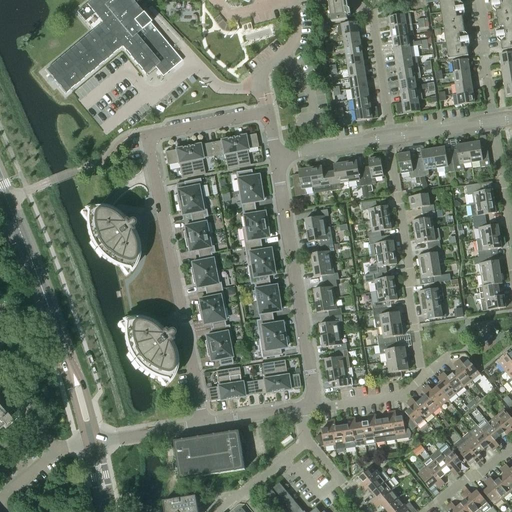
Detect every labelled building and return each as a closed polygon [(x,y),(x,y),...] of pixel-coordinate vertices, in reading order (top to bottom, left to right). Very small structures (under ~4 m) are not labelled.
[(90,0),(91,1),(86,4),(94,14),(102,23),(45,71),(54,81),(55,83),(65,94),(122,47),(145,75),(155,67),(159,63),(163,68),(168,64),(172,69),(182,61),(134,4),(130,0),(90,0)] [(344,0),(328,0),(332,23),(348,20),(344,0)] [(427,0),(428,3),(439,1),(448,60),(468,57),(466,43),(470,43),(469,37),(466,38),(462,13),(465,12),(464,7),(461,7),(459,0),(427,0)] [(496,33),(497,38),(500,38),(502,51),(511,49),(511,0),(494,0),(495,2),(491,2),(492,8),(495,7),(499,32),(496,33)] [(405,15),(389,17),(390,29),(411,25),(410,14),(405,15)] [(339,36),(343,36),(359,34),(357,22),(338,25),(338,27),(337,29),(338,33),(339,34),(339,36)] [(411,25),(390,29),(392,39),(408,37),(413,36),(411,25)] [(343,36),(345,47),(361,44),(359,34),(343,36)] [(408,37),(392,39),(394,50),(410,47),(408,37)] [(345,47),(346,57),(362,55),(361,44),(345,47)] [(410,47),(394,50),(395,61),(411,58),(416,57),(418,57),(417,46),(410,47)] [(511,52),(499,55),(501,66),(511,64),(511,52)] [(346,57),(348,68),(364,66),(362,55),(346,57)] [(411,58),(395,61),(397,71),(413,69),(418,68),(416,57),(411,58)] [(452,62),(454,74),(470,71),(468,60),(452,62)] [(511,64),(501,66),(503,77),(511,75),(511,64)] [(348,68),(350,79),(366,76),(364,66),(348,68)] [(413,69),(397,71),(399,82),(415,80),(413,69)] [(454,74),(455,84),(471,82),(470,71),(454,74)] [(511,75),(503,77),(505,87),(511,86),(511,75)] [(350,79),(351,90),(367,87),(366,76),(350,79)] [(415,80),(399,82),(401,93),(417,90),(415,80)] [(455,84),(457,95),(473,92),(471,82),(455,84)] [(351,90),(353,100),(369,98),(367,87),(351,90)] [(417,90),(401,93),(402,103),(418,101),(423,100),(421,90),(417,90)] [(473,92),(457,95),(453,95),(455,106),(459,106),(475,103),(481,102),(479,91),(473,92)] [(353,100),(355,111),(371,108),(369,98),(353,100)] [(402,103),(396,104),(398,115),(404,114),(404,115),(420,112),(418,101),(402,103)] [(372,120),(372,119),(378,118),(377,108),(371,108),(355,111),(356,122),(372,120)] [(234,139),(233,139),(238,168),(250,165),(247,150),(258,148),(256,134),(239,138),(239,137),(233,138),(234,139)] [(227,140),(210,143),(213,157),(224,154),(227,170),(238,168),(233,139),(232,139),(232,138),(227,139),(227,140)] [(480,142),(468,144),(471,163),(479,162),(480,168),(490,166),(487,148),(481,149),(480,142)] [(189,148),(188,148),(193,177),(205,174),(202,159),(213,157),(210,143),(194,147),(193,146),(188,147),(189,148)] [(458,153),(452,154),(455,172),(464,171),(463,165),(471,163),(468,144),(457,146),(458,153)] [(182,149),(165,152),(167,166),(179,163),(182,179),(193,177),(188,148),(187,148),(186,147),(181,148),(182,149)] [(445,148),(433,149),(436,169),(445,168),(446,173),(455,172),(452,154),(446,155),(445,148)] [(423,159),(417,159),(420,177),(421,182),(424,181),(423,177),(429,176),(428,170),(436,169),(433,149),(422,151),(423,159)] [(410,153),(398,155),(401,174),(410,173),(411,179),(420,177),(417,159),(411,160),(410,153)] [(370,167),(364,168),(367,186),(376,184),(375,178),(384,177),(381,158),(369,160),(370,167)] [(357,161),(345,163),(348,183),(356,181),(357,187),(367,186),(364,168),(358,169),(357,161)] [(335,172),(329,173),(332,191),(341,190),(340,184),(348,183),(345,163),(334,165),(335,172)] [(322,167),(310,169),(313,188),(314,194),(332,191),(329,173),(323,174),(322,167)] [(300,178),(293,179),(296,197),(306,195),(305,189),(313,188),(310,169),(299,171),(300,178)] [(251,170),(236,173),(239,192),(262,188),(261,180),(259,180),(258,176),(252,177),(251,170)] [(200,179),(184,183),(185,189),(177,191),(178,195),(175,195),(177,203),(204,198),(200,179)] [(468,206),(470,205),(474,205),(494,202),(492,190),(484,191),(482,184),(465,186),(468,206)] [(239,192),(242,210),(255,208),(254,202),(262,201),(261,197),(264,196),(262,188),(239,192)] [(229,193),(221,194),(222,202),(223,202),(230,201),(229,193)] [(428,194),(409,197),(411,210),(422,208),(422,214),(435,212),(434,205),(430,206),(428,194)] [(204,198),(177,203),(179,211),(181,211),(182,215),(190,214),(191,220),(207,216),(204,198)] [(376,201),(361,204),(363,211),(368,210),(370,221),(390,218),(388,206),(377,208),(376,201)] [(470,205),(473,223),(486,221),(485,215),(496,214),(494,202),(474,205),(470,205)] [(82,212),(80,213),(87,223),(86,223),(87,223),(87,227),(87,228),(87,230),(88,233),(88,234),(90,238),(90,240),(91,242),(89,243),(94,251),(93,251),(94,252),(95,251),(100,258),(102,256),(105,259),(106,260),(108,262),(111,263),(112,264),(115,265),(120,293),(169,283),(157,221),(143,224),(139,225),(139,223),(139,221),(138,221),(136,218),(137,218),(134,216),(132,216),(130,217),(128,219),(124,222),(121,218),(120,217),(119,216),(117,215),(116,214),(114,212),(113,212),(110,210),(109,210),(107,209),(106,209),(105,209),(104,209),(103,208),(102,208),(101,208),(100,208),(97,208),(96,208),(93,208),(92,208),(90,209),(89,209),(88,209),(87,209),(86,210),(85,210),(84,211),(82,212)] [(241,229),(268,225),(267,217),(264,217),(264,213),(256,214),(255,208),(242,210),(245,228),(241,229)] [(316,218),(305,219),(307,231),(326,228),(325,217),(329,216),(328,210),(315,212),(316,218)] [(423,219),(412,221),(414,233),(434,230),(432,219),(436,218),(435,212),(422,214),(423,219)] [(185,231),(183,232),(184,240),(211,235),(211,234),(207,235),(204,218),(207,217),(207,216),(191,220),(192,226),(184,227),(185,231)] [(372,232),(368,233),(369,239),(381,237),(380,232),(391,230),(390,218),(370,221),(372,232)] [(478,229),(480,240),(500,237),(498,225),(487,227),(486,221),(473,223),(474,229),(478,229)] [(241,229),(244,247),(261,245),(260,239),(268,238),(267,233),(269,233),(268,225),(241,229)] [(326,228),(307,231),(309,243),(320,241),(321,247),(333,245),(332,239),(328,239),(326,228)] [(434,230),(414,233),(416,244),(427,243),(428,249),(440,247),(439,240),(440,240),(438,229),(434,230)] [(211,235),(184,240),(186,248),(188,248),(189,252),(197,250),(198,256),(214,253),(211,235)] [(370,246),(368,248),(370,257),(372,256),(376,256),(395,253),(393,241),(382,243),(381,237),(369,239),(370,246)] [(476,240),(479,258),(487,257),(491,256),(491,250),(502,248),(500,237),(480,240),(476,240)] [(244,247),(247,266),(274,262),(273,253),(270,254),(270,249),(261,251),(261,245),(244,247)] [(322,253),(311,254),(313,266),(332,263),(330,252),(334,251),(333,245),(321,247),(322,253)] [(429,254),(418,256),(420,268),(439,265),(437,254),(441,253),(440,247),(428,249),(429,254)] [(191,264),(192,268),(190,268),(191,276),(218,271),(214,271),(211,254),(214,253),(198,256),(199,262),(191,264)] [(373,267),(368,268),(370,275),(382,273),(387,273),(386,267),(397,265),(395,253),(376,256),(377,264),(373,264),(373,267)] [(479,265),(481,276),(500,273),(498,261),(487,263),(487,257),(479,258),(474,259),(475,265),(479,265)] [(247,266),(250,284),(269,281),(268,275),(274,274),(273,270),(275,270),(274,262),(247,266)] [(332,263),(313,266),(315,278),(326,276),(326,282),(336,280),(339,280),(338,273),(334,274),(332,263)] [(439,265),(420,268),(422,279),(432,278),(433,284),(441,282),(446,282),(451,281),(450,274),(445,275),(441,276),(439,265)] [(195,284),(196,288),(204,287),(206,293),(222,289),(218,271),(191,276),(193,284),(195,284)] [(370,275),(364,275),(366,282),(371,281),(372,281),(373,283),(375,283),(376,292),(396,289),(394,277),(383,279),(382,273),(370,275)] [(479,287),(480,294),(499,291),(498,285),(502,284),(500,273),(481,276),(483,287),(479,287)] [(324,288),(313,290),(315,302),(335,298),(333,287),(337,287),(337,285),(336,280),(326,282),(324,282),(324,288)] [(254,284),(257,302),(280,298),(279,290),(276,291),(275,286),(270,287),(269,281),(250,284),(250,285),(254,284)] [(429,290),(418,292),(420,304),(440,301),(444,300),(442,289),(441,282),(433,284),(428,284),(429,290)] [(123,322),(118,324),(125,334),(124,334),(125,337),(125,341),(126,344),(127,347),(128,350),(129,353),(127,354),(132,362),(131,362),(132,363),(132,362),(138,369),(139,367),(142,369),(144,371),(147,373),(150,375),(153,376),(156,378),(157,378),(157,377),(164,387),(168,383),(170,381),(171,378),(172,376),(174,373),(174,370),(175,368),(175,365),(176,362),(175,359),(175,357),(174,354),(174,351),(173,348),(172,347),(182,346),(169,283),(120,293),(126,320),(125,320),(123,321),(123,322)] [(199,300),(200,305),(197,305),(199,313),(225,308),(222,289),(206,293),(207,299),(199,300)] [(376,292),(370,293),(372,304),(374,303),(375,310),(387,308),(387,302),(397,301),(396,289),(376,292)] [(499,291),(480,294),(482,312),(506,308),(504,296),(500,296),(499,291)] [(256,321),(272,318),(271,312),(279,311),(279,307),(281,306),(280,298),(257,302),(260,320),(256,321)] [(335,298),(315,302),(317,313),(328,311),(329,317),(341,315),(340,309),(336,309),(335,298)] [(440,301),(420,304),(422,315),(428,314),(429,320),(434,319),(446,317),(445,311),(441,312),(440,301)] [(203,321),(203,325),(212,323),(213,329),(210,329),(210,330),(229,326),(225,326),(222,309),(225,308),(199,313),(200,321),(203,321)] [(375,310),(373,310),(375,320),(376,328),(382,327),(401,324),(399,312),(392,314),(391,308),(387,308),(375,310)] [(462,309),(455,310),(456,319),(463,318),(462,309)] [(330,323),(319,325),(321,336),(340,333),(338,322),(342,322),(341,315),(329,317),(330,323)] [(256,321),(259,339),(286,335),(284,327),(282,327),(281,323),(273,324),(272,318),(256,321)] [(383,335),(377,336),(379,346),(397,343),(396,337),(403,336),(401,324),(382,327),(383,335)] [(206,337),(207,341),(204,341),(206,349),(232,344),(229,326),(210,330),(211,335),(206,337)] [(340,333),(321,336),(323,348),(334,346),(335,352),(347,350),(346,344),(342,344),(340,333)] [(262,358),(281,355),(280,349),(285,348),(285,343),(287,343),(286,335),(259,339),(262,358)] [(397,343),(379,346),(381,363),(387,362),(407,359),(405,347),(398,349),(397,343)] [(210,357),(211,361),(219,360),(220,366),(233,364),(229,345),(232,345),(232,344),(206,349),(207,357),(210,357)] [(336,358),(325,360),(327,371),(346,368),(350,368),(348,357),(347,350),(335,352),(336,358)] [(498,363),(505,371),(511,365),(511,351),(511,352),(498,363)] [(389,370),(383,371),(384,381),(402,378),(401,372),(409,371),(407,359),(387,362),(389,370)] [(273,362),(277,391),(278,391),(278,392),(283,391),(283,390),(300,388),(298,375),(300,375),(299,369),(295,369),(295,375),(287,376),(284,360),(273,362)] [(460,360),(457,362),(472,381),(480,374),(469,361),(464,365),(460,360)] [(253,381),(255,395),(271,392),(271,393),(276,392),(276,391),(277,391),(273,362),(261,364),(264,380),(253,381)] [(458,370),(453,374),(464,388),(472,381),(457,362),(453,365),(458,370)] [(227,369),(232,398),(233,398),(233,399),(238,398),(255,395),(253,381),(242,383),(239,368),(227,369)] [(346,368),(327,371),(329,383),(332,382),(333,389),(341,388),(354,386),(353,381),(352,381),(351,379),(348,379),(346,368)] [(207,389),(209,402),(226,399),(226,400),(231,399),(232,398),(227,369),(216,371),(218,387),(207,389)] [(444,373),(441,375),(456,394),(464,388),(453,374),(448,378),(444,373)] [(442,383),(437,387),(448,401),(456,394),(441,375),(438,378),(442,383)] [(428,386),(425,388),(440,407),(448,401),(437,387),(432,391),(428,386)] [(426,396),(421,400),(433,414),(440,407),(425,388),(422,391),(426,396)] [(412,399),(409,401),(425,420),(433,414),(421,400),(416,404),(412,399)] [(425,420),(409,401),(406,404),(410,409),(405,413),(408,416),(405,419),(412,431),(425,420)] [(0,429),(3,427),(5,430),(12,424),(12,423),(19,418),(12,411),(12,410),(5,416),(1,411),(1,412),(0,412),(0,429)] [(511,419),(504,410),(496,417),(511,436),(511,435),(511,429),(511,428),(511,426),(511,419)] [(388,419),(382,420),(386,443),(396,441),(391,412),(387,413),(388,419)] [(395,412),(391,412),(396,441),(410,439),(411,434),(409,429),(405,430),(403,417),(396,418),(395,412)] [(368,422),(362,423),(366,446),(376,444),(371,415),(367,416),(368,422)] [(375,415),(371,415),(376,444),(386,443),(382,420),(376,421),(375,415)] [(496,417),(488,423),(500,437),(504,433),(508,438),(511,436),(496,417)] [(355,418),(351,419),(355,447),(366,446),(362,423),(356,424),(355,418)] [(348,425),(342,426),(345,449),(355,447),(351,419),(347,419),(348,425)] [(485,420),(477,426),(496,449),(499,446),(495,441),(500,437),(488,423),(485,420)] [(331,422),(335,446),(335,451),(345,449),(342,426),(336,427),(335,421),(331,422)] [(324,447),(335,446),(331,422),(327,422),(328,429),(321,430),(322,435),(316,436),(315,439),(322,447),(324,446),(324,447)] [(477,426),(469,433),(484,450),(489,446),(493,451),(496,449),(477,426)] [(174,442),(180,480),(245,470),(239,431),(174,442)] [(469,433),(461,439),(480,462),(483,459),(479,454),(484,450),(469,433)] [(480,462),(461,439),(453,446),(468,463),(473,459),(477,464),(480,462)] [(446,444),(438,451),(457,474),(460,471),(458,469),(460,467),(458,465),(461,462),(446,444)] [(438,451),(430,457),(445,475),(450,471),(454,476),(457,474),(438,451)] [(422,463),(426,468),(442,487),(445,484),(441,479),(445,475),(430,457),(422,463)] [(506,465),(503,467),(511,478),(511,468),(510,470),(506,465)] [(358,487),(361,490),(379,475),(373,466),(359,478),(363,483),(358,487)] [(504,475),(499,479),(511,493),(511,491),(511,478),(503,467),(500,470),(504,475)] [(442,487),(426,468),(418,475),(429,489),(434,484),(438,489),(442,487)] [(368,489),(372,494),(391,479),(384,471),(379,475),(361,490),(363,493),(368,489)] [(490,478),(487,480),(503,499),(511,493),(499,479),(494,483),(490,478)] [(371,503),(374,506),(392,490),(397,487),(391,479),(372,494),(376,499),(371,503)] [(488,488),(483,492),(494,506),(503,499),(487,480),(484,483),(488,488)] [(295,511),(300,509),(279,484),(277,485),(284,494),(280,497),(292,511),(295,511)] [(277,485),(273,489),(280,497),(284,494),(277,485)] [(266,495),(271,500),(276,496),(272,490),(266,495)] [(381,505),(385,510),(399,498),(392,490),(374,506),(376,509),(381,505)] [(465,493),(480,511),(488,511),(492,509),(488,505),(477,491),(472,495),(468,490),(465,493)] [(466,500),(461,504),(467,511),(480,511),(465,493),(461,495),(466,500)] [(198,511),(197,497),(164,502),(165,511),(198,511)] [(398,511),(405,506),(399,498),(385,510),(387,511),(398,511)] [(405,506),(398,511),(417,511),(410,503),(405,506)] [(449,506),(453,511),(467,511),(461,504),(456,508),(452,503),(449,506)]
